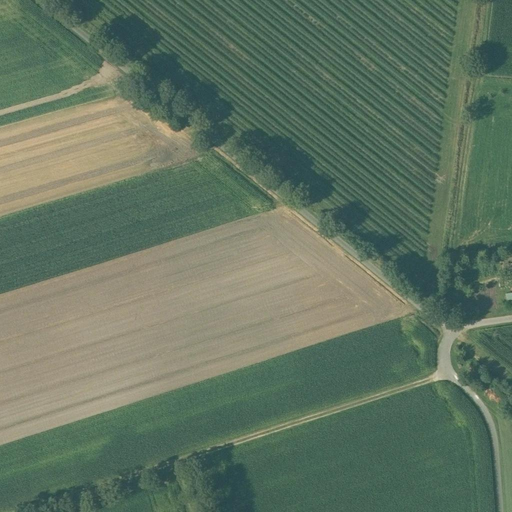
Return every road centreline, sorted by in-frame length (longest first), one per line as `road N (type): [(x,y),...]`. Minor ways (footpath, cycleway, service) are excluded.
road 1 (unclassified): [(452,332),(41,0)]
road 2 (track): [(449,373),(16,511)]
road 3 (track): [(443,325),(476,78)]
road 4 (unclassified): [(452,332),(444,362),(489,421),(499,511)]
